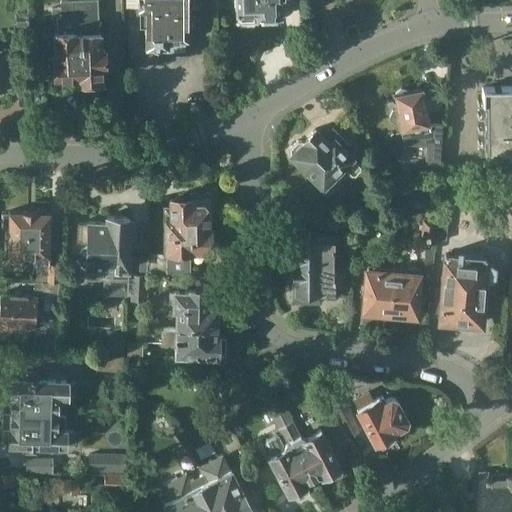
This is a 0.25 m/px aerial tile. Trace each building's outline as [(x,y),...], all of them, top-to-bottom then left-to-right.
[(53,7),(53,13),(53,15),(53,35),(44,35),(45,77),(54,77),(54,79),(75,79),(75,81),(102,81),(102,66),(104,66),(103,47),(102,47),(101,31),(96,31),(95,0),(58,0),(59,7),(53,7)] [(137,0),(137,7),(145,7),(146,46),(149,47),(153,50),(161,50),(164,46),(164,45),(168,45),(168,50),(185,50),(185,38),(187,38),(187,0),(137,0)] [(234,0),(235,12),(237,12),(237,20),(240,23),(254,22),(257,19),(256,16),(281,15),(281,1),(284,1),(284,0),(234,0)] [(0,88),(14,88),(13,59),(3,59),(2,49),(0,49),(0,88)] [(482,101),(478,101),(478,100),(476,101),(482,114),(478,114),(477,114),(482,128),(478,128),(478,127),(477,128),(482,141),(478,141),(477,141),(483,156),(511,155),(511,86),(482,87),(482,101)] [(389,117),(389,119),(390,119),(395,124),(399,124),(400,129),(403,142),(425,144),(427,144),(426,160),(426,168),(440,168),(443,124),(430,123),(423,88),(412,91),(403,88),(400,88),(394,94),(393,94),(394,101),(396,109),(392,110),(389,117)] [(349,154),(350,153),(342,146),(353,136),(337,121),(327,131),(334,138),(329,142),(316,128),(303,140),(298,139),(290,147),(290,153),(295,158),(295,160),(297,163),(300,166),(303,168),(306,169),(322,185),(343,164),(350,171),(353,171),(358,166),(358,163),(349,154)] [(166,252),(150,253),(151,275),(192,274),(192,257),(179,257),(179,250),(208,249),(208,233),(207,233),(206,209),(212,209),(212,193),(190,193),(190,198),(176,198),(172,203),(172,208),(166,208),(166,252)] [(40,281),(59,281),(59,264),(49,264),(50,212),(48,212),(44,208),(38,208),(34,211),(8,211),(8,215),(2,215),(2,228),(8,228),(8,255),(33,255),(33,264),(46,264),(46,269),(40,269),(40,281)] [(437,214),(435,239),(445,240),(447,215),(437,214)] [(357,215),(357,235),(371,235),(371,216),(357,215)] [(78,223),(78,241),(88,242),(88,247),(80,251),(79,264),(85,267),(85,277),(90,277),(92,279),(99,279),(101,276),(108,276),(127,277),(127,267),(127,258),(129,258),(130,242),(129,242),(129,217),(107,217),(107,222),(88,222),(88,223),(78,223)] [(422,239),(433,241),(434,221),(423,220),(422,239)] [(292,266),(333,265),(333,234),(291,234),(291,249),(289,252),(289,260),(292,262),(292,266)] [(440,302),(439,318),(480,322),(483,281),(492,277),(493,266),(485,260),(485,257),(444,254),(441,288),(436,288),(435,301),(440,302)] [(393,271),(391,271),(378,270),(378,264),(367,264),(367,270),(366,270),(363,310),(374,311),(377,314),(383,315),(386,312),(390,313),(392,284),(393,271)] [(333,265),(292,266),(292,267),(289,269),(289,277),(292,280),(292,298),(295,301),(317,301),(320,299),(320,294),(333,294),(333,265)] [(402,314),(415,315),(417,274),(418,274),(418,267),(392,265),(391,271),(393,271),(392,284),(390,313),(391,313),(393,316),(399,316),(402,314)] [(132,274),(131,300),(144,301),(145,275),(132,274)] [(59,282),(59,281),(40,281),(33,281),(32,292),(54,293),(54,282),(59,282)] [(175,311),(174,324),(214,325),(215,307),(213,307),(214,291),(205,290),(205,289),(172,288),(171,310),(175,311)] [(35,295),(0,293),(0,329),(15,330),(15,325),(34,326),(35,308),(44,309),(45,296),(35,295)] [(342,316),(350,316),(351,296),(343,296),(342,316)] [(214,334),(214,325),(174,324),(174,327),(158,326),(158,323),(146,322),(145,339),(174,340),(173,356),(219,358),(220,353),(224,353),(225,335),(216,335),(217,334),(214,334)] [(124,355),(95,354),(94,369),(123,370),(124,355)] [(2,411),(65,413),(66,396),(67,396),(67,395),(77,395),(77,382),(67,381),(68,379),(37,378),(37,372),(27,372),(27,380),(12,379),(12,393),(5,393),(3,396),(2,411)] [(356,408),(365,426),(374,442),(375,441),(377,446),(382,447),(393,441),(394,438),(391,433),(392,432),(392,431),(405,424),(407,418),(396,398),(390,397),(385,399),(383,395),(379,397),(378,396),(373,399),(370,394),(364,393),(353,399),(358,407),(356,408)] [(347,435),(365,426),(356,408),(351,399),(333,408),(347,435)] [(273,417),(281,413),(278,407),(270,411),(273,417)] [(289,409),(281,413),(313,477),(320,474),(321,475),(322,474),(324,478),(329,480),(339,475),(341,470),(338,466),(339,465),(320,429),(304,437),(289,409)] [(65,413),(2,411),(2,426),(4,428),(10,428),(10,443),(24,443),(24,451),(34,451),(34,446),(65,447),(65,444),(74,444),(75,431),(66,431),(66,428),(65,428),(65,413)] [(306,481),(313,477),(281,413),(273,417),(281,433),(278,435),(273,434),(267,437),(265,441),(271,454),(268,456),(287,492),(288,492),(291,497),(294,498),(307,492),(308,488),(305,483),(306,482),(306,481)] [(227,451),(241,444),(230,423),(216,430),(227,451)] [(122,451),(90,452),(90,471),(122,471),(122,451)] [(199,465),(206,480),(215,499),(202,505),(205,511),(240,511),(241,511),(250,506),(241,488),(240,488),(230,469),(222,454),(199,465)] [(26,458),(26,471),(52,471),(52,470),(52,458),(29,458),(26,458)] [(205,511),(202,505),(215,499),(206,480),(194,487),(186,471),(163,483),(170,498),(164,501),(169,511),(205,511)] [(125,472),(104,472),(104,490),(125,490),(125,472)] [(511,511),(510,472),(481,474),(482,511),(511,511)]
